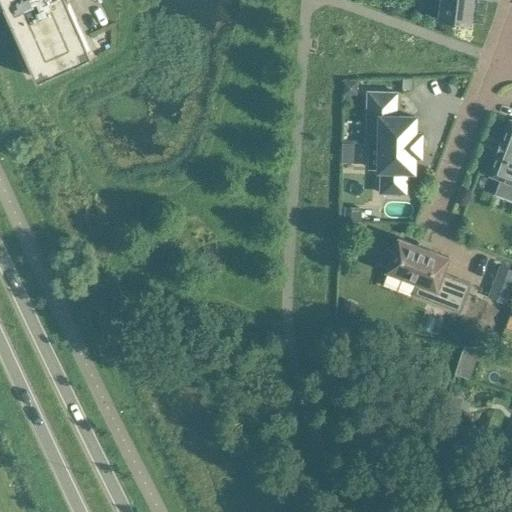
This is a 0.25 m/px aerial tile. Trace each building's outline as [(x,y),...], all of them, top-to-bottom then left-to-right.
[(92,54),(67,0),(1,0),(37,79),(92,54)] [(456,22),(471,23),(473,0),(435,0),(437,2),(440,3),(438,19),(452,21),(452,23),(456,24),(456,22)] [(402,79),(401,90),(411,90),(411,80),(402,79)] [(356,80),(343,80),(343,95),(356,95),(356,80)] [(397,116),(397,92),(368,91),(366,142),(370,142),(369,168),(379,168),(379,170),(381,170),(380,193),(406,193),(407,171),(414,171),(414,155),(420,155),(421,133),(415,133),(415,117),(397,116)] [(511,119),(510,119),(502,142),(500,141),(497,151),(498,152),(490,175),(501,179),(496,193),(511,199),(511,119)] [(350,164),(361,164),(361,147),(350,147),(350,164)] [(340,206),(339,221),(361,222),(361,207),(340,206)] [(387,267),(385,270),(418,283),(414,294),(460,311),(470,283),(443,273),(449,256),(398,237),(393,251),(385,248),(379,264),(387,267)] [(511,305),(511,270),(505,268),(494,299),(511,305)]
